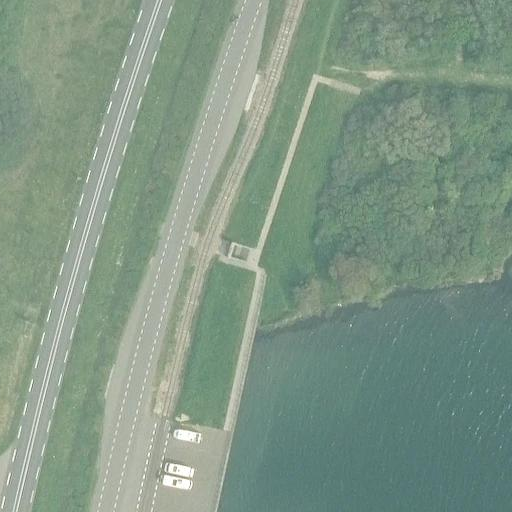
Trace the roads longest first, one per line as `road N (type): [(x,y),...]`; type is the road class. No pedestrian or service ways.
road 1 (tertiary): [(104,511),(176,228),(251,0)]
road 2 (primary): [(14,511),(73,271),(158,0)]
road 3 (track): [(511,81),(373,73)]
